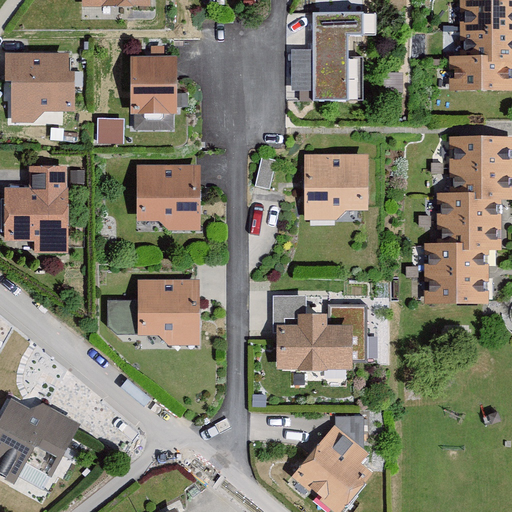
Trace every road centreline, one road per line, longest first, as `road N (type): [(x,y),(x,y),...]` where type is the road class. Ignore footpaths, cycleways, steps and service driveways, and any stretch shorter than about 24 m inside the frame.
road 1 (residential): [(237,485),(235,61),(278,23),(281,0)]
road 2 (residential): [(0,292),(178,434)]
road 3 (residential): [(85,511),(178,434)]
